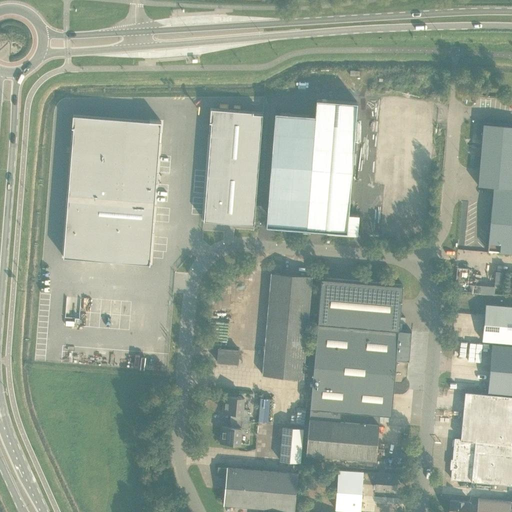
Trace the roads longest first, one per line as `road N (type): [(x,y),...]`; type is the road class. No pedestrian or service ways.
road 1 (unclassified): [(195,511),(175,460),(188,310),(201,265),(239,245),(400,258),(416,266)]
road 2 (primary): [(39,56),(401,27),(511,26)]
road 3 (primary): [(511,11),(43,34)]
road 4 (unclassified): [(416,266),(437,302),(419,511)]
road 5 (primary): [(0,312),(18,73)]
road 6 (unclassified): [(416,266),(446,218),(452,105)]
